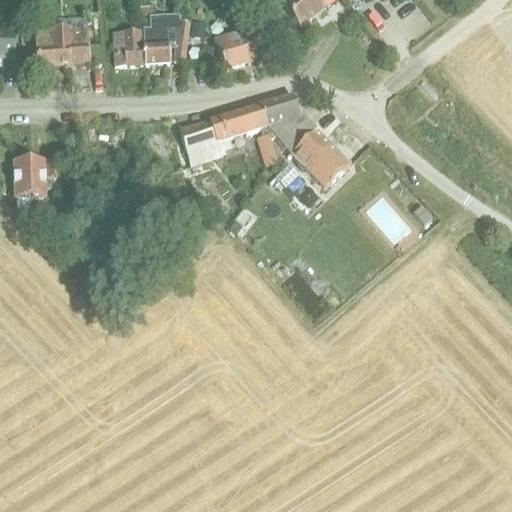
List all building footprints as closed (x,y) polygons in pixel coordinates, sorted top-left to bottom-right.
[(342,1),(341,0),(293,0),(283,8),(300,32),(342,1)] [(148,5),(140,5),(140,19),(148,19),(148,5)] [(150,32),(142,32),(142,35),(142,37),(144,69),(169,68),(168,52),(175,52),(173,66),(184,67),(189,27),(179,26),(178,20),(163,21),(163,19),(149,20),(150,32)] [(226,74),(266,60),(251,25),(232,31),(235,37),(213,45),(226,74)] [(192,27),(190,41),(202,42),(204,29),(192,27)] [(0,63),(14,63),(14,32),(0,31),(0,63)] [(87,33),(55,35),(36,36),(37,72),(102,69),(101,50),(88,51),(87,33)] [(112,37),(114,71),(144,69),(142,37),(142,35),(112,37)] [(264,120),(270,138),(272,138),(290,159),(324,194),(349,169),(301,119),(299,121),(293,100),(261,110),(262,115),(263,115),(264,120)] [(262,115),(261,110),(209,126),(179,136),(190,172),(222,161),(221,160),(225,158),(223,155),(231,152),(229,143),(260,134),(262,141),(270,138),(264,120),(263,115),(262,115)] [(62,165),(13,166),(14,203),(45,203),(45,193),(49,193),(49,184),(62,184),(62,165)] [(288,169),(275,181),(285,192),(298,179),(288,169)] [(420,211),(412,218),(422,229),(430,222),(420,211)] [(234,225),(228,233),(234,238),(240,230),(234,225)] [(268,258),(261,264),(269,272),(275,267),(268,258)]
